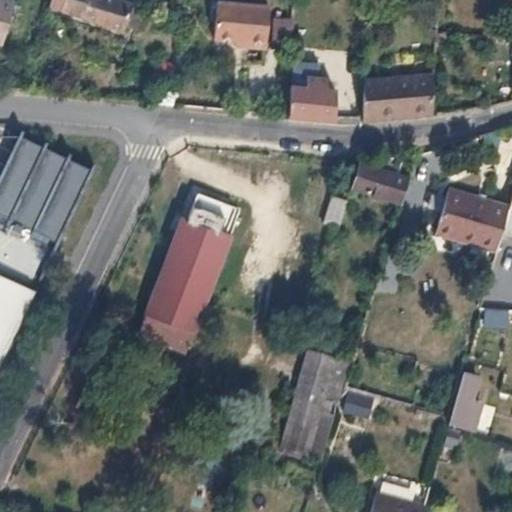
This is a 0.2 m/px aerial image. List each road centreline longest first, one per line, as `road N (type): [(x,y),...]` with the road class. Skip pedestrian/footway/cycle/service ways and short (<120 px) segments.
road 1 (residential): [(0,465),(149,123)]
road 2 (residential): [(511,115),(387,139),(149,123)]
road 3 (residential): [(149,123),(0,107)]
